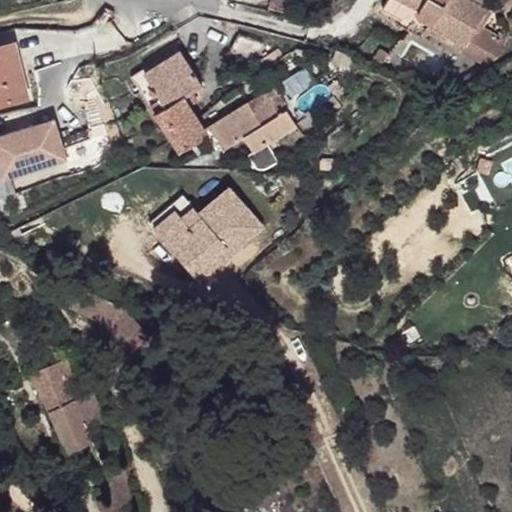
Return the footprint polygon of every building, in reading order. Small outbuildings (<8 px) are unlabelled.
[(384,0),(380,8),(399,19),(394,25),(404,32),(414,15),(427,24),(425,28),(462,49),(474,31),(482,13),(460,0),(384,0)] [(498,46),(474,31),(462,49),(425,28),(421,33),(483,71),(498,46)] [(284,47),(246,36),(232,57),(257,71),(284,47)] [(14,38),(0,41),(0,104),(31,96),(14,38)] [(181,46),(140,66),(148,79),(159,105),(149,110),(170,153),(202,139),(199,133),(187,108),(180,98),(189,94),(202,88),(181,46)] [(64,66),(65,74),(53,76),(58,92),(91,84),(86,60),(84,58),(63,62),(64,66)] [(131,71),(138,86),(148,79),(140,66),(131,71)] [(189,94),(180,98),(187,108),(193,105),(189,94)] [(247,114),(199,133),(202,139),(210,159),(238,150),(243,163),(292,143),(286,125),(277,129),(271,113),(252,120),(247,114)] [(55,114),(0,130),(0,180),(69,159),(55,114)] [(17,192),(24,209),(84,182),(77,165),(17,192)] [(197,207),(184,191),(150,219),(200,281),(268,226),(231,180),(197,207)] [(17,192),(0,199),(0,207),(4,218),(24,209),(17,192)] [(119,299),(74,280),(65,305),(108,323),(119,299)] [(43,355),(33,357),(38,366),(45,363),(43,355)] [(68,358),(62,360),(70,380),(76,378),(68,358)] [(62,360),(59,362),(73,402),(82,412),(78,400),(70,380),(62,360)] [(59,362),(30,373),(57,424),(75,417),(82,412),(73,402),(59,362)] [(97,392),(78,400),(82,412),(89,429),(109,421),(97,392)] [(82,412),(75,417),(88,442),(83,444),(91,461),(101,456),(89,429),(82,412)] [(88,442),(75,417),(57,424),(77,467),(91,461),(83,444),(88,442)] [(132,483),(114,492),(122,511),(126,511),(140,506),(132,483)] [(122,511),(114,492),(108,494),(116,511),(143,511),(140,506),(126,511),(122,511)]
